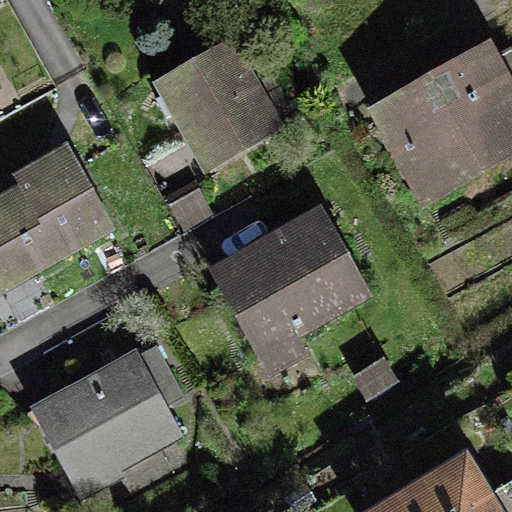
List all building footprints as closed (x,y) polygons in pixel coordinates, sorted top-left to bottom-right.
[(234,45),(144,94),(192,181),(281,132),(234,45)] [(511,102),(477,45),(358,119),(418,216),(511,157),(511,102)] [(106,233),(60,157),(0,193),(0,295),(1,297),(106,233)] [(313,211),(200,281),(261,379),(375,309),(313,211)] [(133,356),(29,419),(81,503),(185,439),(133,356)] [(411,489),(425,511),(487,511),(456,462),(411,489)] [(425,511),(411,489),(374,511),(425,511)]
